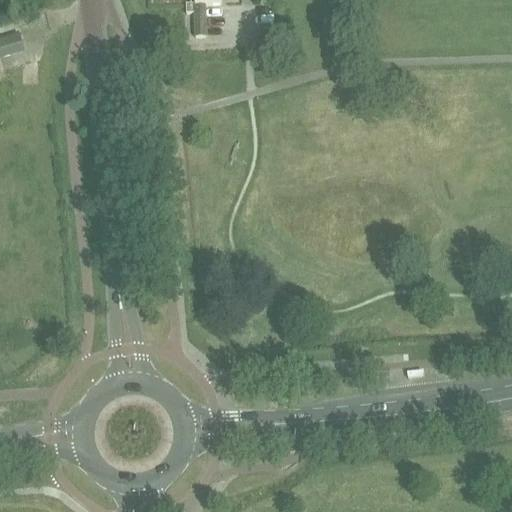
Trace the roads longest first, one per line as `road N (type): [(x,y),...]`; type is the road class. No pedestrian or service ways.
road 1 (tertiary): [(132,388),(93,0)]
road 2 (secondary): [(187,433),(511,401)]
